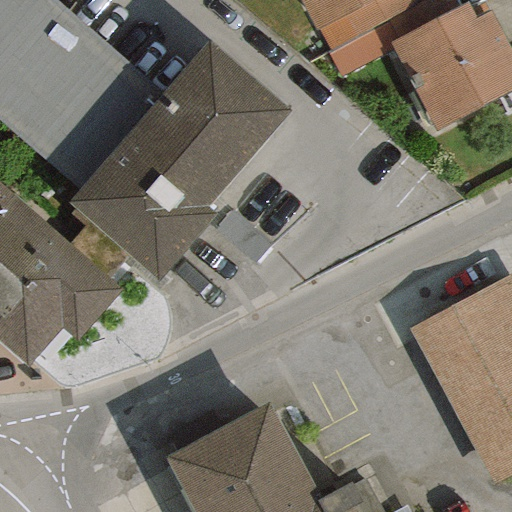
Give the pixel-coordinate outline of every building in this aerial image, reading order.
[(52,0),(0,0),(0,124),(76,192),(159,94),(52,0)] [(297,0),(315,31),(317,30),(328,51),(386,21),(416,5),(413,0),(297,0)] [(455,7),(451,0),(424,0),(416,5),(386,21),(395,39),(455,7)] [(395,39),(388,43),(434,131),(511,89),(511,56),(488,11),(474,19),(466,2),(455,7),(395,39)] [(76,192),(66,203),(157,282),(213,216),(205,208),(288,113),(204,41),(159,94),(76,192)] [(61,329),(76,341),(120,291),(0,184),(0,345),(25,368),(61,329)] [(511,495),(511,293),(418,342),(502,501),(511,495)] [(267,403),(164,459),(192,511),(378,511),(361,478),(311,504),(306,494),(312,489),(267,403)]
